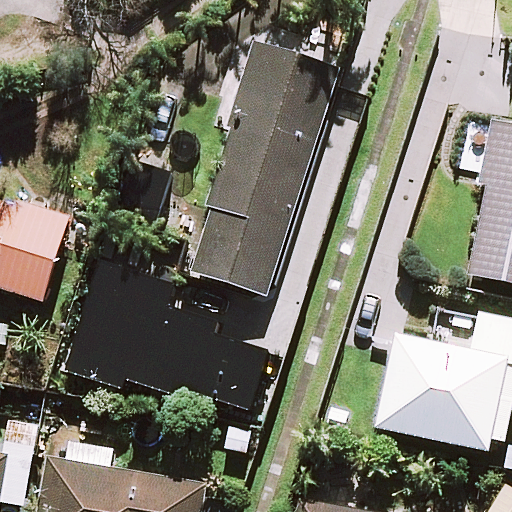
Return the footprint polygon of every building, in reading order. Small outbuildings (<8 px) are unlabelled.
[(340,72),(258,47),(207,211),(214,213),(194,278),(269,302),(340,72)] [(511,130),(489,126),(478,189),(484,190),(467,279),(511,287),(511,130)] [(149,207),(125,199),(81,334),(108,343),(98,374),(142,388),(183,264),(135,248),(149,207)] [(71,228),(0,206),(0,292),(48,306),(71,228)] [(254,326),(216,319),(210,349),(248,356),(254,326)] [(38,430),(10,426),(6,457),(0,456),(0,511),(1,505),(26,509),(38,430)] [(114,453),(74,446),(71,467),(49,464),(41,511),(198,511),(202,489),(111,474),(114,453)] [(511,511),(511,490),(503,485),(486,511),(511,511)]
